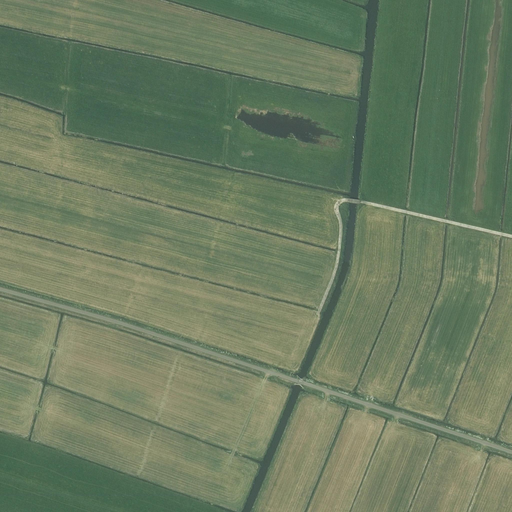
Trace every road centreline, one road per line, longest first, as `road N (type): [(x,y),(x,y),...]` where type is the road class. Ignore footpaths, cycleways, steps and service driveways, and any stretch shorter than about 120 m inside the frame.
road 1 (unclassified): [(343,396),(0,289)]
road 2 (track): [(511,236),(341,200),(338,256),(317,314)]
road 3 (unclassified): [(511,452),(350,398)]
